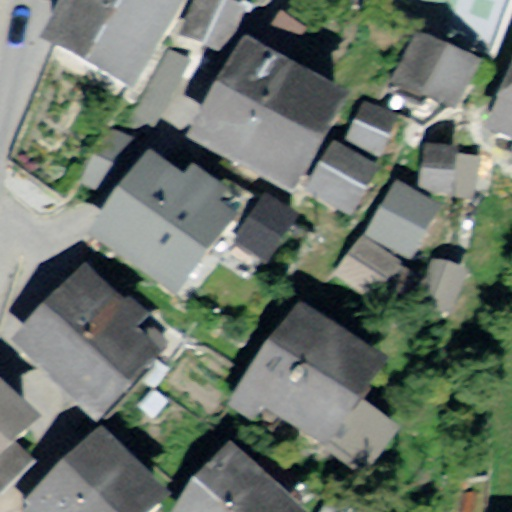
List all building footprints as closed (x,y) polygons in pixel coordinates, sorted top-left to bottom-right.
[(196,9),(180,0),(66,0),(38,49),(140,107),(196,9)] [(241,16),(205,1),(186,46),(222,61),(241,16)] [(500,72),(435,40),(409,92),(473,124),(500,72)] [(241,52),(185,151),(295,212),(350,113),(241,52)] [(511,83),(488,141),(511,151),(511,83)] [(401,120),(364,105),(345,149),(381,165),(401,120)] [(483,161),(427,151),(420,192),(475,202),(483,161)] [(238,229),(163,170),(102,255),(178,311),(238,229)] [(450,216),(399,187),(369,239),(421,268),(450,216)] [(301,229),(267,208),(237,254),(271,275),(301,229)] [(408,281),(360,250),(342,278),(390,309),(408,281)] [(173,317),(105,258),(23,352),(126,441),(190,368),(164,346),(173,317)] [(474,275),(436,263),(422,308),(459,320),(474,275)] [(417,392),(312,322),(241,429),(271,449),(283,432),(357,481),(417,392)] [(0,497),(63,437),(0,373),(0,497)] [(166,511),(167,511),(99,440),(24,511),(166,511)] [(296,511),(225,456),(181,511),(296,511)]
